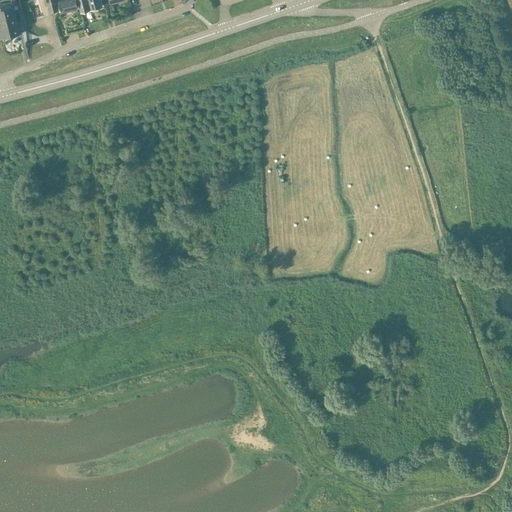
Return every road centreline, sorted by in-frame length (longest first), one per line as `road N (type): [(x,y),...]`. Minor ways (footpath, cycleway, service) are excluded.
road 1 (track): [(428,509),(502,486),(511,450),(439,235)]
road 2 (tertiary): [(0,97),(315,0)]
road 3 (track): [(439,235),(367,18)]
road 4 (residential): [(0,86),(83,40),(185,7)]
